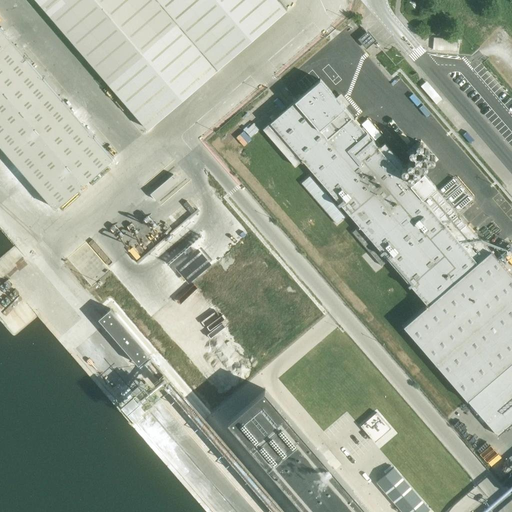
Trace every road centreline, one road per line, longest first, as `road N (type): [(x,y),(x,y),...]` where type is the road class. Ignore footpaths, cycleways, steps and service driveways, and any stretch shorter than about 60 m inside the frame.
road 1 (unknown): [(247,511),(83,323),(43,249)]
road 2 (unknown): [(309,0),(253,65),(145,161)]
road 3 (unknown): [(145,161),(2,0)]
road 4 (unknown): [(145,161),(43,249)]
